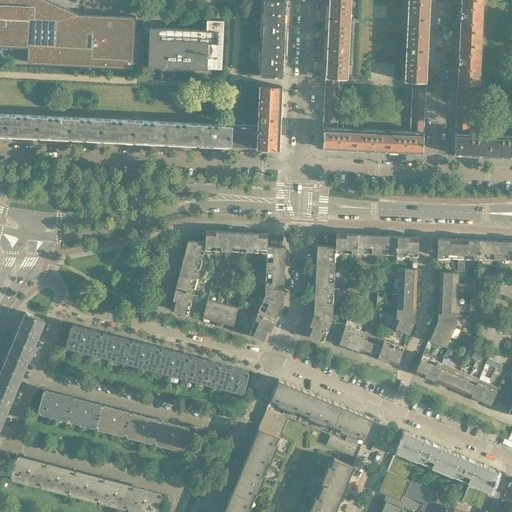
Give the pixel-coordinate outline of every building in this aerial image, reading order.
[(135,27),(135,16),(79,13),(71,10),(48,0),(0,0),(0,46),(1,47),(2,42),(27,43),(27,51),(26,58),(26,59),(27,60),(27,61),(27,62),(28,62),(29,63),(30,63),(31,64),(89,66),(104,67),(106,67),(111,68),(113,68),(133,69),(135,27)] [(283,13),(283,4),(284,1),(272,0),(263,0),(263,12),(283,13)] [(349,19),(350,1),(350,0),(329,0),(328,18),(349,19)] [(428,18),(429,0),(408,0),(407,17),(428,18)] [(284,32),(284,26),(282,26),(283,13),(263,12),(261,44),(282,44),(282,32),(284,32)] [(427,50),(428,18),(407,17),(406,49),(427,50)] [(348,48),(349,31),(349,19),(328,18),(327,47),(348,48)] [(221,68),(223,20),(213,19),(212,30),(149,27),(147,66),(206,69),(207,67),(218,68),(221,68)] [(282,63),(282,60),(282,58),(281,58),(282,44),(261,44),(260,75),(280,76),(281,63),(282,63)] [(346,78),(347,60),(348,48),(327,47),(325,78),(327,78),(327,77),(337,78),(339,78),(346,78)] [(425,83),(427,50),(406,49),(404,81),(412,81),(412,82),(414,82),(414,81),(424,82),(424,83),(425,83)] [(336,127),(338,84),(338,81),(339,78),(337,78),(327,77),(327,78),(325,78),(325,81),(323,127),(336,127)] [(425,97),(425,88),(425,85),(425,83),(424,83),(424,82),(414,81),(414,82),(412,82),(412,84),(412,96),(425,97)] [(278,111),(278,101),(278,94),(281,94),(281,86),(260,85),(258,117),(280,118),(280,111),(278,111)] [(38,137),(39,116),(7,114),(6,136),(7,136),(13,136),(14,134),(20,134),(31,135),(31,137),(37,137),(38,137)] [(70,139),(70,117),(39,116),(38,137),(39,137),(45,137),(45,135),(57,136),(63,136),(63,138),(69,138),(69,139),(70,139)] [(102,140),(102,119),(70,117),(70,139),(71,139),(77,139),(77,137),(95,138),(94,140),(100,140),(102,140)] [(276,144),(277,133),(277,126),(279,126),(280,118),(258,117),(258,126),(257,144),(257,147),(278,149),(279,144),(276,144)] [(133,142),(134,120),(102,119),(102,140),(103,140),(109,140),(109,138),(126,139),(126,141),(132,142),(133,142)] [(165,143),(166,122),(134,120),(133,142),(135,142),(141,142),(141,140),(158,141),(158,143),(164,143),(165,143)] [(197,145),(198,123),(166,122),(165,143),(166,143),(172,143),(173,141),(190,142),(190,144),(196,145),(197,145)] [(229,143),(230,125),(198,123),(197,145),(198,145),(204,145),(204,143),(222,144),(222,146),(228,146),(229,146),(229,143)] [(257,144),(258,126),(230,125),(229,143),(257,144)] [(355,152),(356,128),(336,127),(323,127),(322,150),(331,151),(332,148),(347,149),(346,152),(355,152)] [(388,154),(389,130),(356,128),(355,152),(365,152),(365,150),(380,151),(380,153),(388,154)] [(422,155),(423,132),(410,131),(389,130),(388,154),(398,154),(398,152),(413,152),(413,155),(422,155)] [(511,135),(455,133),(454,153),(511,155),(511,135)] [(225,250),(226,231),(205,230),(205,241),(204,249),(205,249),(225,250)] [(246,250),(246,232),(226,231),(225,250),(246,250)] [(267,246),(267,237),(267,233),(246,232),(246,250),(266,251),(267,246)] [(356,253),(357,234),(336,233),(335,246),(335,252),(356,253)] [(376,254),(377,235),(357,234),(356,253),(376,254)] [(397,255),(398,236),(377,235),(376,254),(397,255)] [(417,256),(418,240),(418,237),(398,236),(397,255),(417,256)] [(457,257),(458,239),(437,238),(436,256),(457,257)] [(478,258),(479,240),(458,239),(457,257),(478,258)] [(204,249),(205,241),(187,240),(185,250),(203,255),(204,249)] [(499,259),(500,241),(479,240),(478,258),(499,259)] [(511,259),(511,241),(500,241),(499,259),(499,262),(502,263),(502,259),(511,259)] [(334,267),(335,252),(335,246),(317,245),(316,266),(334,267)] [(284,268),(285,247),(267,246),(266,251),(266,267),(284,268)] [(198,274),(203,255),(185,250),(180,269),(198,274)] [(333,287),(334,267),(316,266),(315,286),(333,287)] [(283,289),(284,270),(284,268),(266,267),(265,288),(283,289)] [(416,279),(417,268),(398,268),(398,278),(416,279)] [(193,293),(198,274),(180,269),(175,289),(193,293)] [(458,283),(458,272),(440,272),(439,282),(458,283)] [(416,289),(416,279),(398,278),(394,278),(393,288),(397,288),(416,289)] [(457,293),(458,283),(439,282),(439,293),(457,293)] [(332,308),(333,287),(315,286),(314,307),(332,308)] [(283,299),(283,293),(283,291),(283,289),(265,288),(265,289),(264,295),(281,302),(283,299)] [(415,300),(416,289),(397,288),(397,299),(415,300)] [(188,314),(193,293),(175,289),(170,309),(188,314)] [(457,304),(457,293),(439,293),(438,303),(457,304)] [(274,321),(279,308),(281,302),(264,295),(256,314),(274,321)] [(213,320),(217,302),(207,299),(202,317),(213,320)] [(415,310),(415,300),(397,299),(396,309),(415,310)] [(243,301),(241,307),(246,309),(249,303),(243,301)] [(223,323),(227,305),(217,302),(213,320),(223,323)] [(456,314),(457,304),(438,303),(438,313),(456,314)] [(233,325),(238,307),(227,305),(223,323),(233,325)] [(332,318),(332,312),(332,310),(332,308),(314,307),(314,310),(313,314),(330,322),(332,318)] [(240,308),(236,317),(242,320),(246,310),(240,308)] [(414,320),(415,314),(415,312),(415,310),(396,309),(396,312),(396,316),(413,324),(414,320)] [(33,347),(44,320),(25,312),(13,339),(33,347)] [(456,324),(456,318),(456,316),(456,314),(438,313),(438,315),(437,320),(454,327),(456,324)] [(266,340),(274,321),(256,314),(249,333),(266,340)] [(324,338),(330,322),(313,314),(305,334),(322,341),(324,338)] [(409,334),(413,324),(396,316),(391,326),(409,334)] [(450,337),(454,327),(437,320),(433,330),(450,337)] [(94,352),(100,332),(85,328),(72,324),(71,325),(70,325),(65,344),(80,348),(94,352)] [(348,347),(354,329),(345,325),(339,343),(348,347)] [(358,350),(364,332),(354,329),(348,347),(358,350)] [(446,347),(450,337),(433,330),(429,340),(446,347)] [(124,360),(130,340),(115,336),(100,332),(94,352),(110,356),(124,360)] [(368,354),(374,336),(364,332),(358,350),(368,354)] [(378,357),(384,339),(374,336),(368,354),(378,357)] [(22,374),(33,347),(13,339),(2,366),(22,374)] [(397,364),(403,347),(403,346),(384,339),(378,357),(397,364)] [(154,368),(159,347),(145,343),(130,340),(124,360),(139,364),(154,368)] [(184,375),(189,355),(174,351),(159,347),(154,368),(169,372),(184,375)] [(433,379),(440,362),(422,354),(414,371),(433,379)] [(213,383),(218,363),(204,359),(189,355),(184,375),(199,379),(213,383)] [(443,383),(450,366),(440,362),(433,379),(443,383)] [(247,370),(234,367),(218,363),(213,383),(228,387),(243,391),(248,372),(247,372),(247,370)] [(0,396),(11,401),(22,374),(2,366),(0,371),(0,396)] [(452,388),(460,371),(450,366),(443,383),(452,388)] [(471,396),(479,379),(478,378),(481,371),(472,367),(469,375),(462,392),(471,396)] [(462,392),(469,375),(460,371),(452,388),(462,392)] [(300,413),(309,391),(278,379),(269,400),(300,413)] [(481,400),(488,383),(479,379),(471,396),(481,400)] [(492,399),(498,387),(488,383),(481,400),(490,404),(492,399)] [(67,418),(72,397),(58,393),(43,390),(43,391),(38,410),(55,415),(67,418)] [(332,426),(341,405),(309,391),(300,413),(332,426)] [(0,426),(11,401),(0,396),(0,426)] [(96,425),(101,405),(87,401),(72,397),(67,418),(84,422),(96,425)] [(363,439),(332,426),(300,413),(269,400),(258,427),(277,435),(280,436),(288,417),(290,418),(327,433),(331,434),(328,440),(326,444),(355,456),(356,457),(363,439)] [(125,433),(130,412),(116,409),(101,405),(96,425),(113,430),(125,433)] [(364,439),(372,418),(341,405),(332,426),(363,439),(364,439)] [(159,420),(145,416),(130,412),(125,433),(142,437),(154,440),(159,420)] [(188,429),(188,428),(174,424),(159,420),(154,440),(171,445),(183,448),(188,429)] [(269,460),(276,443),(274,442),(277,435),(258,427),(245,458),(264,466),(267,459),(269,460)] [(394,450),(402,453),(407,455),(423,462),(432,443),(402,430),(394,450)] [(459,477),(467,458),(432,443),(423,462),(429,465),(429,466),(452,476),(453,475),(459,477)] [(393,454),(387,470),(405,478),(412,462),(406,459),(406,458),(407,455),(402,453),(400,456),(399,456),(393,454)] [(40,484),(45,463),(31,459),(16,456),(16,458),(11,476),(26,480),(40,484)] [(256,491),(263,474),(261,473),(264,466),(245,458),(232,490),(251,498),(254,491),(256,491)] [(340,497),(352,466),(333,458),(330,465),(328,465),(321,482),(323,483),(321,489),(340,497)] [(489,490),(497,471),(467,458),(459,477),(469,482),(488,490),(489,490)] [(69,491),(74,471),(60,467),(45,463),(40,484),(54,488),(69,491)] [(400,501),(402,496),(409,480),(405,478),(387,470),(378,491),(388,495),(400,501)] [(103,478),(88,474),(74,471),(69,491),(83,495),(98,499),(103,478)] [(127,506),(132,486),(118,482),(103,478),(98,499),(113,503),(127,506)] [(426,511),(428,511),(437,491),(411,480),(405,495),(424,502),(421,509),(426,511)] [(481,509),(488,490),(469,482),(461,501),(481,509)] [(156,511),(161,496),(161,494),(161,493),(147,490),(132,486),(127,506),(141,510),(148,511),(156,511)] [(333,511),(340,497),(321,489),(317,497),(316,496),(311,507),(308,511),(333,511)] [(247,511),(250,506),(248,505),(251,498),(232,490),(222,511),(247,511)] [(400,511),(402,510),(405,511),(406,508),(415,511),(419,511),(418,511),(421,504),(402,496),(400,501),(388,495),(380,511),(400,511)] [(435,501),(430,511),(437,511),(441,504),(435,501)]
